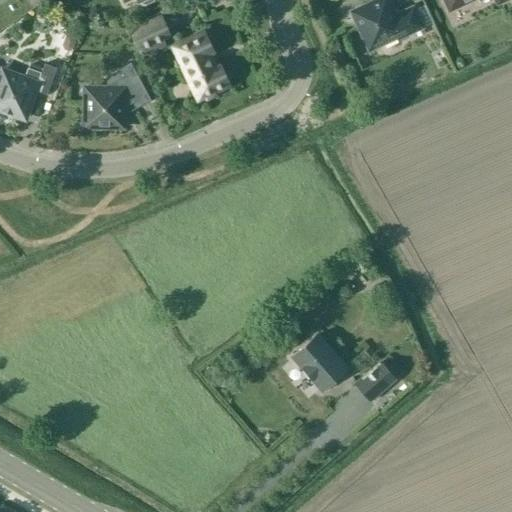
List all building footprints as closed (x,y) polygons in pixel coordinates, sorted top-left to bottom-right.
[(412,6),(395,14),(388,0),(372,0),(349,11),(368,50),(397,37),(398,38),(422,27),(412,6)] [(137,47),(169,32),(160,12),(128,27),(137,47)] [(198,97),(205,94),(206,98),(215,94),(213,91),(227,84),(219,66),(212,69),(205,55),(212,51),(203,33),(174,47),(198,97)] [(35,90),(46,94),(56,68),(44,63),(37,82),(1,69),(0,72),(0,112),(3,113),(4,111),(24,119),(35,90)] [(106,87),(88,86),(87,97),(84,97),(83,114),(81,114),(81,129),(99,129),(99,127),(123,127),(124,105),(131,101),(135,108),(150,100),(130,63),(106,76),(106,87)] [(346,368),(316,334),(292,355),(321,389),(346,368)] [(394,378),(380,362),(355,384),(369,399),(394,378)]
